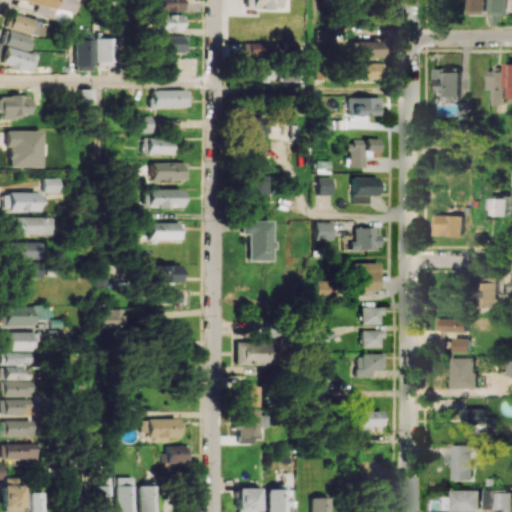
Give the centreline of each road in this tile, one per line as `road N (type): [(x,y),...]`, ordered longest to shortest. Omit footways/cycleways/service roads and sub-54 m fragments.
road 1 (residential): [(216,0),(213,511)]
road 2 (residential): [(409,0),(410,511)]
road 3 (residential): [(216,82),(0,81)]
